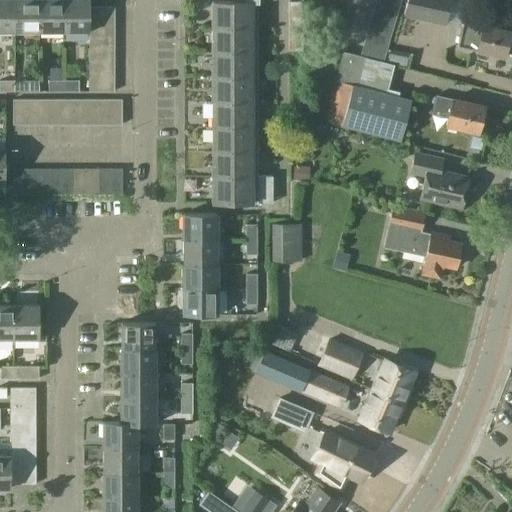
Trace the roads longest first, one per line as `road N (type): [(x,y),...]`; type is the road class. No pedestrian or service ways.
road 1 (residential): [(65,269),(128,227),(143,194),(143,0)]
road 2 (residential): [(61,511),(65,269)]
road 3 (tertiary): [(416,511),(451,449),(491,345)]
